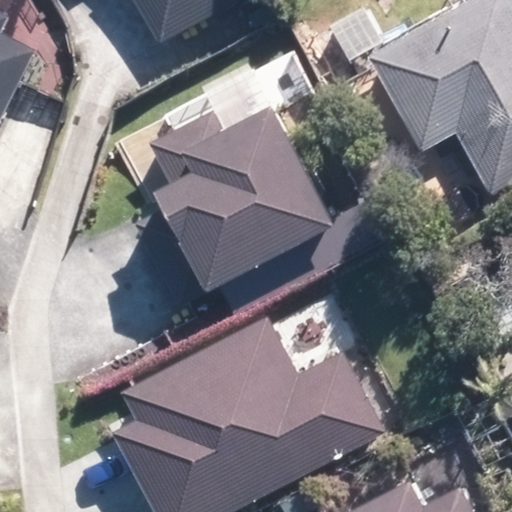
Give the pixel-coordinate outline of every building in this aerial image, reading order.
[(153,0),(171,33),(232,0),(153,0)] [(511,168),(511,1),(397,62),(438,138),(464,125),(493,178),(511,168)] [(16,15),(0,6),(0,127),(42,46),(9,29),(16,15)] [(341,210),(279,94),(173,150),(200,202),(158,224),(193,289),(341,210)] [(164,416),(134,431),(176,511),(209,511),(387,418),(356,360),(309,385),(277,324),(151,391),(164,416)] [(478,511),(465,489),(436,505),(426,486),(378,511),(478,511)]
